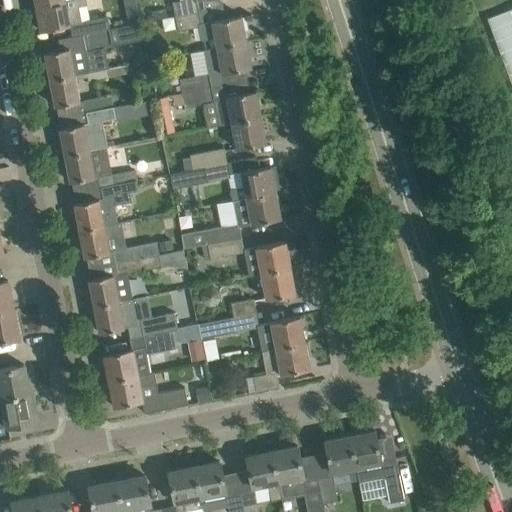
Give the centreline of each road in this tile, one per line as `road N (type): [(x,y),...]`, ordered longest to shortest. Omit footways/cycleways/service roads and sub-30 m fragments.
road 1 (residential): [(351,392),(274,0)]
road 2 (tertiary): [(457,369),(338,0)]
road 3 (residential): [(81,446),(21,157)]
road 4 (residential): [(351,392),(81,446)]
road 5 (tertiary): [(507,511),(457,369)]
road 6 (residential): [(21,157),(0,38)]
